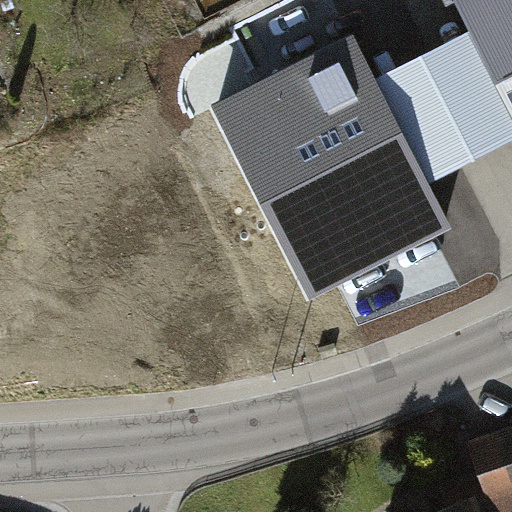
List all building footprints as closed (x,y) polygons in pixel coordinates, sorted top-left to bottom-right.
[(511,0),(449,0),(468,36),(511,122),(511,0)] [(511,141),(511,122),(468,36),(374,83),(426,185),(511,141)] [(352,40),(216,109),(312,296),(448,228),(426,185),(374,83),(352,40)] [(501,511),(511,508),(511,426),(468,443),(492,511),(501,511)] [(480,511),(477,498),(423,511),(480,511)]
